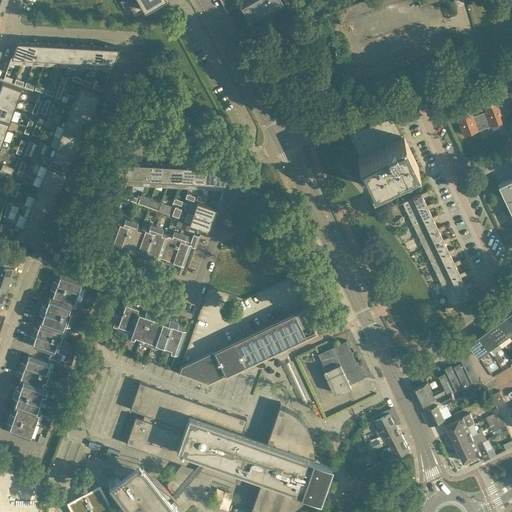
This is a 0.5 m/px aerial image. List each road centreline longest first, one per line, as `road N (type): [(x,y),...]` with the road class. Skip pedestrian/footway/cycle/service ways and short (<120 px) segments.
road 1 (residential): [(44,246),(193,298),(243,164)]
road 2 (tertiary): [(395,379),(281,143)]
road 3 (residential): [(87,146),(131,38),(9,28)]
road 4 (residential): [(508,294),(413,91)]
road 5 (tertiary): [(281,143),(201,0)]
road 6 (residential): [(243,164),(225,155),(87,146)]
road 7 (residential): [(281,143),(413,91)]
road 8 (residential): [(395,379),(508,294)]
road 9 (residential): [(0,358),(44,246)]
